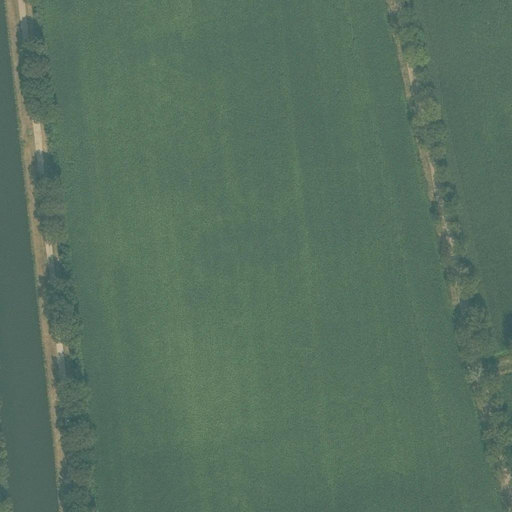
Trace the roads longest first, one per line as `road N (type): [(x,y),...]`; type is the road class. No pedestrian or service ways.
road 1 (track): [(74,511),(18,0)]
road 2 (track): [(406,0),(492,365)]
